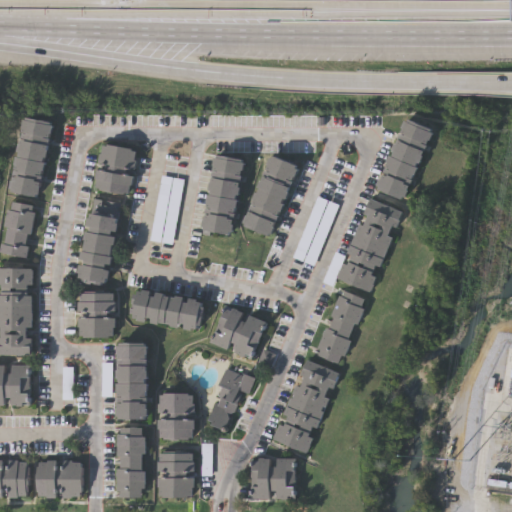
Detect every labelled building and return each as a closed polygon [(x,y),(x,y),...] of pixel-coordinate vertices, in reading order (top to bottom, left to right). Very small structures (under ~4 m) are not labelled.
[(42,198),(12,192),(26,118),(56,123),(42,198)] [(439,133),(408,202),(380,190),(411,121),(439,133)] [(132,196),(97,190),(104,144),(140,150),(132,196)] [(236,236),(206,231),(218,156),(248,161),(236,236)] [(304,166),(274,157),(251,230),(281,239),(304,166)] [(340,280),(373,199),(406,213),(373,293),(340,280)] [(38,207),(29,259),(1,255),(10,202),(38,207)] [(92,214),(120,219),(109,288),(81,283),(92,214)] [(0,357),(0,270),(35,270),(34,357),(0,357)] [(207,303),(201,334),(133,320),(140,289),(207,303)] [(319,357),(346,292),(371,302),(344,367),(319,357)] [(81,293),(115,293),(114,340),(81,340),(81,293)] [(213,345),(227,307),(270,323),(255,362),(213,345)] [(151,421),(121,421),(120,346),(151,345),(151,421)] [(281,445),(315,456),(342,375),(308,363),(281,445)] [(0,366),(33,366),(33,407),(0,407),(0,366)] [(105,400),(116,400),(116,366),(105,366),(105,400)] [(242,395),(231,431),(209,424),(226,370),(257,380),(251,398),(242,395)] [(66,403),(76,403),(76,371),(66,371),(66,403)] [(197,396),(197,441),(160,441),(159,396),(197,396)] [(120,430),(147,430),(147,499),(119,499),(120,430)] [(213,478),(213,462),(214,462),(214,448),(205,448),(205,478),(213,478)] [(159,476),(159,456),(196,456),(196,476),(159,476)] [(0,461),(29,461),(29,498),(0,498),(0,461)] [(37,498),(38,461),(84,461),(84,498),(37,498)] [(257,462),(256,502),(300,502),(301,462),(257,462)] [(159,479),(196,479),(196,499),(159,499),(159,479)]
